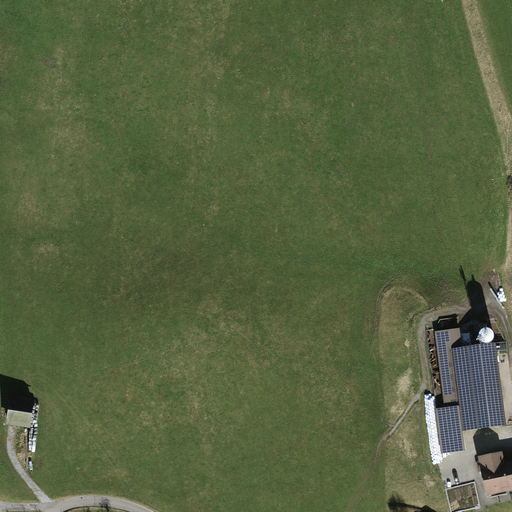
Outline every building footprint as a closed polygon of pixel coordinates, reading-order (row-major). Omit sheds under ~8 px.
[(460,332),(436,335),(445,410),(460,408),(460,413),(461,412),(463,429),(501,424),(492,346),(463,350),(461,346),(460,332)] [(9,396),(4,424),(29,428),(34,400),(9,396)] [(460,413),(460,408),(445,410),(437,411),(437,419),(452,417),(457,450),(465,449),(460,413)] [(457,450),(452,417),(437,419),(442,452),(457,450)] [(503,451),(478,456),(486,496),(511,490),(511,460),(505,463),(503,451)]
